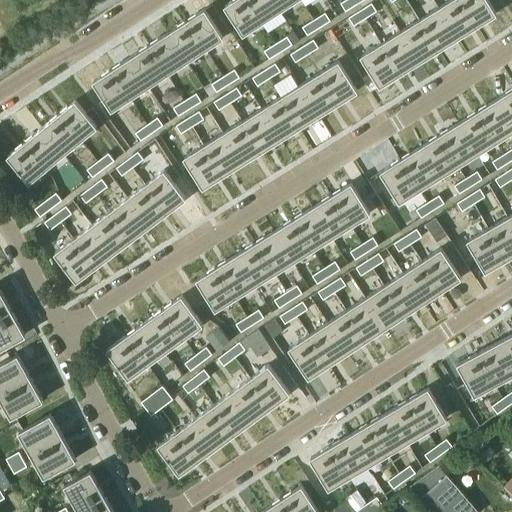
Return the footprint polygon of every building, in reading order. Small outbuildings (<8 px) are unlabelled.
[(248,0),(233,0),(226,5),(244,33),(262,21),(248,0)] [(274,0),(248,0),(262,21),(280,10),(274,0)] [(274,0),(280,10),(295,0),(274,0)] [(355,0),(344,0),(341,2),(346,10),(358,3),(355,0)] [(461,0),(450,0),(439,7),(458,37),(477,25),(461,0)] [(488,0),(461,0),(477,25),(497,13),(488,0)] [(372,2),(361,9),(366,18),(378,11),(372,2)] [(439,7),(420,19),(439,49),(458,37),(439,7)] [(205,9),(187,21),(205,49),(223,37),(205,9)] [(361,9),(349,17),(354,25),(366,18),(361,9)] [(326,12),(314,19),(319,27),(331,20),(326,12)] [(314,19),(303,26),(308,34),(319,27),(314,19)] [(420,19),(400,31),(419,61),(439,49),(420,19)] [(187,21),(168,33),(186,61),(205,49),(187,21)] [(400,31),(381,43),(400,73),(419,61),(400,31)] [(168,33),(150,45),(168,73),(186,61),(168,33)] [(288,35),(276,43),(281,51),(293,44),(288,35)] [(314,39),(303,46),(308,54),(319,47),(314,39)] [(276,43),(265,50),(270,58),(281,51),(276,43)] [(381,43),(362,55),(381,85),(400,73),(381,43)] [(149,45),(131,57),(150,85),(168,73),(150,45),(149,45)] [(296,50),(291,53),(296,61),(308,54),(303,46),(296,50)] [(131,57),(113,69),(131,97),(150,85),(131,57)] [(339,60),(320,72),(339,102),(358,90),(339,60)] [(276,62),(264,70),(270,78),(281,71),(276,62)] [(235,68),(224,75),(229,84),(240,77),(235,68)] [(113,69),(94,81),(113,109),(131,97),(113,69)] [(264,70),(253,77),(258,85),(270,78),(264,70)] [(320,72),(300,84),(319,114),(339,102),(320,72)] [(224,75),(212,83),(217,91),(229,84),(224,75)] [(300,84),(281,96),(300,126),(319,114),(300,84)] [(238,86),(226,94),(231,102),(243,95),(238,86)] [(511,89),(497,99),(511,122),(511,89)] [(197,92),(185,99),(191,108),(202,101),(197,92)] [(226,94),(214,101),(220,109),(231,102),(226,94)] [(281,96),(262,108),(281,138),(300,126),(281,96)] [(185,99),(174,107),(179,115),(191,108),(185,99)] [(511,122),(497,99),(478,111),(496,141),(511,131),(511,122)] [(76,100),(59,114),(80,140),(97,126),(76,100)] [(262,108),(243,120),(261,151),(281,138),(262,108)] [(200,110),(188,117),(193,125),(205,118),(200,110)] [(478,111),(458,123),(477,153),(496,141),(478,111)] [(59,114),(42,128),(64,154),(80,140),(59,114)] [(158,116),(147,124),(153,132),(164,124),(158,116)] [(188,117),(177,124),(182,133),(193,125),(188,117)] [(243,120),(223,132),(242,163),(261,151),(243,120)] [(458,123),(439,135),(458,165),(477,153),(458,123)] [(147,124),(136,132),(141,140),(153,132),(147,124)] [(42,128),(25,141),(47,167),(64,154),(42,128)] [(223,132),(204,144),(223,175),(242,163),(223,132)] [(439,135),(420,147),(439,177),(458,165),(439,135)] [(25,141),(8,155),(19,167),(18,168),(20,171),(21,170),(30,181),(47,167),(25,141)] [(204,144),(185,157),(204,187),(223,175),(204,144)] [(420,147),(401,159),(420,189),(439,177),(420,147)] [(139,151),(128,159),(134,167),(144,158),(139,151)] [(109,152),(98,160),(104,168),(115,160),(109,152)] [(504,153),(493,161),(498,169),(509,161),(504,153)] [(128,159),(117,167),(123,175),(134,167),(128,159)] [(401,159),(381,171),(400,201),(420,189),(401,159)] [(98,160),(87,168),(93,176),(104,168),(98,160)] [(165,169),(147,183),(168,211),(186,198),(165,169)] [(478,170),(466,177),(472,185),(483,178),(478,170)] [(511,178),(507,171),(496,178),(501,186),(511,178)] [(466,177),(455,185),(460,193),(472,185),(466,177)] [(102,178),(92,186),(97,194),(108,186),(102,178)] [(352,182),(332,194),(351,225),(370,213),(352,182)] [(147,183),(128,197),(150,225),(168,211),(147,183)] [(92,186),(81,194),(87,202),(97,194),(92,186)] [(481,188),(469,195),(474,203),(486,196),(481,188)] [(57,192),(46,200),(52,208),(63,199),(57,192)] [(332,194),(313,206),(332,237),(351,225),(332,194)] [(440,194),(428,201),(433,210),(445,202),(440,194)] [(469,195),(458,202),(463,210),(474,203),(469,195)] [(128,197),(110,210),(132,239),(150,225),(128,197)] [(46,200),(35,208),(41,216),(52,208),(46,200)] [(428,201),(417,209),(422,217),(433,210),(428,201)] [(67,205),(56,213),(62,221),(73,213),(67,205)] [(313,206),(294,218),(313,249),(332,237),(313,206)] [(110,210),(92,224),(113,253),(132,239),(110,210)] [(56,213),(45,221),(51,229),(62,221),(56,213)] [(391,213),(380,220),(394,242),(405,235),(391,213)] [(436,217),(425,224),(437,242),(447,235),(436,217)] [(511,223),(508,217),(488,228),(506,259),(511,255),(511,223)] [(294,218),(274,231),(293,261),(313,249),(294,218)] [(92,224),(74,238),(95,266),(113,253),(92,224)] [(417,228),(405,235),(411,244),(422,236),(417,228)] [(488,228),(468,239),(486,270),(506,259),(488,228)] [(274,231),(255,243),(274,273),(293,261),(274,231)] [(405,235),(394,242),(399,251),(411,244),(405,235)] [(374,236),(362,243),(367,252),(379,244),(374,236)] [(74,238),(56,252),(64,263),(63,264),(66,266),(77,280),(95,266),(74,238)] [(255,243),(236,255),(255,285),(274,273),(255,243)] [(362,243),(351,251),(356,259),(367,252),(362,243)] [(442,247),(423,260),(442,289),(461,277),(442,247)] [(379,252),(368,259),(373,267),(385,260),(379,252)] [(236,255),(217,267),(236,297),(255,285),(236,255)] [(368,259),(356,266),(362,275),(373,267),(368,259)] [(336,260),(324,267),(330,276),(341,268),(336,260)] [(423,260),(404,272),(423,302),(442,289),(423,260)] [(217,267),(197,279),(216,309),(236,297),(217,267)] [(324,267),(313,275),(318,283),(330,276),(324,267)] [(404,272),(385,284),(404,314),(423,302),(404,272)] [(341,276),(329,283),(335,292),(346,284),(341,276)] [(329,283),(318,290),(324,299),(335,292),(329,283)] [(298,284),(286,291),(291,300),(303,292),(298,284)] [(385,284),(366,297),(385,327),(404,314),(385,284)] [(0,316),(12,310),(0,288),(0,316)] [(286,291),(275,299),(280,307),(291,300),(286,291)] [(182,295),(164,308),(184,337),(203,324),(182,295)] [(366,297),(347,309),(366,339),(385,327),(366,297)] [(303,300),(291,307),(297,316),(308,308),(303,300)] [(291,307),(280,315),(285,323),(297,316),(291,307)] [(164,308),(145,322),(166,350),(184,337),(164,308)] [(260,308),(248,316),(253,324),(265,317),(260,308)] [(347,309),(328,322),(347,352),(366,339),(347,309)] [(12,310),(0,316),(0,348),(26,334),(12,310)] [(248,316),(236,323),(242,331),(253,324),(248,316)] [(275,318),(265,324),(273,337),(284,331),(275,318)] [(145,322),(127,335),(147,364),(166,350),(145,322)] [(328,322),(309,334),(328,364),(347,352),(328,322)] [(219,326),(207,335),(218,349),(230,340),(219,326)] [(240,341),(229,349),(235,357),(251,345),(258,356),(272,348),(259,328),(240,341)] [(511,333),(499,341),(511,365),(511,333)] [(309,334),(290,347),(309,377),(328,364),(309,334)] [(127,335),(108,348),(118,363),(120,366),(121,366),(129,377),(147,364),(127,335)] [(511,365),(499,341),(479,352),(495,383),(511,374),(511,365)] [(207,346),(196,354),(202,362),(213,353),(207,346)] [(229,349),(218,357),(224,365),(235,357),(229,349)] [(479,352),(458,363),(475,394),(495,383),(479,352)] [(0,364),(0,393),(5,391),(30,377),(31,377),(18,354),(18,355),(0,364)] [(196,354),(185,362),(191,370),(202,362),(196,354)] [(269,363),(251,377),(272,406),(290,392),(269,363)] [(205,368),(194,376),(200,384),(211,376),(205,368)] [(194,376),(183,385),(189,392),(200,384),(194,376)] [(5,391),(0,393),(0,394),(12,417),(43,399),(31,377),(30,377),(5,391)] [(251,377),(232,390),(253,419),(272,406),(251,377)] [(163,385),(152,393),(158,400),(168,391),(164,385),(163,385)] [(429,387),(409,399),(427,429),(447,418),(429,387)] [(232,390),(214,404),(235,433),(253,419),(232,390)] [(511,390),(503,397),(509,405),(511,402),(511,390)] [(168,391),(158,400),(163,407),(174,398),(168,391)] [(152,393),(142,401),(147,408),(158,400),(152,393)] [(503,397),(492,405),(498,413),(509,405),(503,397)] [(409,399),(389,410),(408,441),(427,429),(409,399)] [(158,400),(147,408),(152,415),(163,407),(158,400)] [(214,404),(196,417),(217,446),(235,433),(214,404)] [(389,410),(370,422),(388,453),(408,441),(389,410)] [(25,428),(20,431),(32,453),(37,451),(63,436),(51,414),(25,428)] [(196,417),(177,431),(198,460),(217,446),(196,417)] [(370,422),(350,434),(368,464),(388,453),(370,422)] [(177,431),(159,444),(168,456),(167,456),(169,459),(170,459),(180,473),(198,460),(177,431)] [(350,434),(331,445),(349,476),(368,464),(350,434)] [(37,451),(32,453),(45,476),(76,459),(76,458),(63,436),(37,451)] [(447,437),(436,445),(442,453),(453,445),(447,437)] [(331,445),(311,457),(329,488),(349,476),(331,445)] [(436,445),(425,453),(431,461),(442,453),(436,445)] [(12,455),(6,458),(11,465),(17,462),(24,458),(20,451),(12,455)] [(17,462),(11,465),(15,473),(21,470),(28,466),(24,458),(17,462)] [(411,464),(400,472),(405,480),(416,472),(411,464)] [(91,470),(66,485),(79,509),(105,495),(91,470)] [(400,472),(388,480),(394,488),(405,480),(400,472)] [(434,511),(477,511),(479,511),(447,474),(421,497),(434,511)] [(320,511),(302,485),(283,497),(292,511),(320,511)] [(407,490),(399,495),(404,502),(412,497),(407,490)] [(114,511),(105,495),(79,509),(80,511),(114,511)] [(377,496),(366,504),(372,511),(383,504),(379,499),(377,496)] [(292,511),(283,497),(264,510),(265,511),(292,511)] [(347,499),(335,508),(338,511),(371,511),(372,511),(366,504),(356,511),(347,499)]
